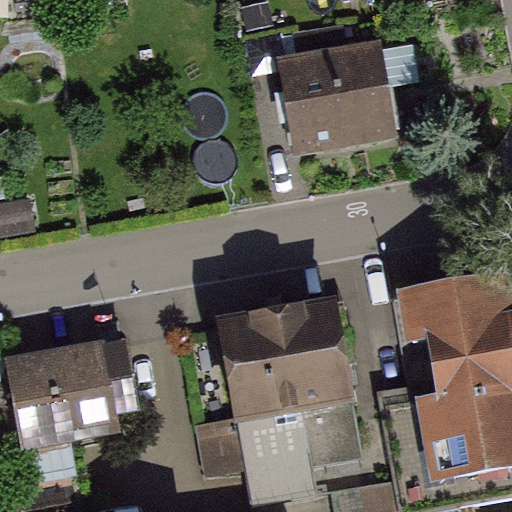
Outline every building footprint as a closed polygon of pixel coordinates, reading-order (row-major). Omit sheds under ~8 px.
[(394,41),(400,81),(425,77),(420,38),(394,41)] [(380,55),(280,70),(291,146),(391,131),(380,55)] [(511,320),(505,285),(405,304),(440,493),(511,479),(511,320)] [(328,313),(212,335),(240,481),(355,459),(328,313)] [(115,347),(22,366),(37,442),(130,424),(115,347)] [(394,511),(392,486),(328,493),(330,511),(394,511)]
